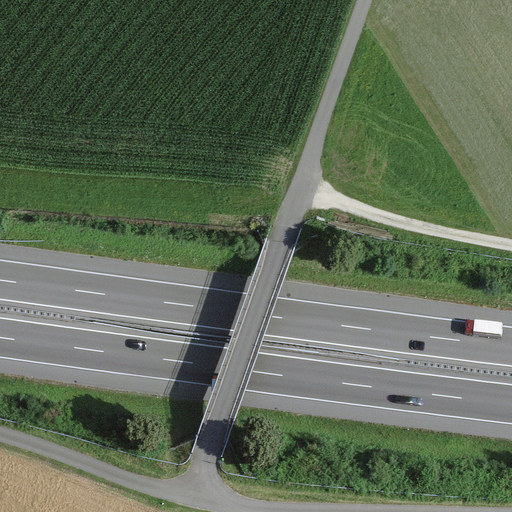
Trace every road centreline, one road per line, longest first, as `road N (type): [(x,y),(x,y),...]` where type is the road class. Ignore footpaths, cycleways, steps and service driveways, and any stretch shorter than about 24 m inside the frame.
road 1 (unclassified): [(194,498),(367,0)]
road 2 (motorway): [(511,347),(0,280)]
road 3 (motorway): [(0,340),(511,407)]
road 4 (track): [(302,182),(346,203),(511,244)]
road 5 (unclassified): [(0,435),(194,498)]
